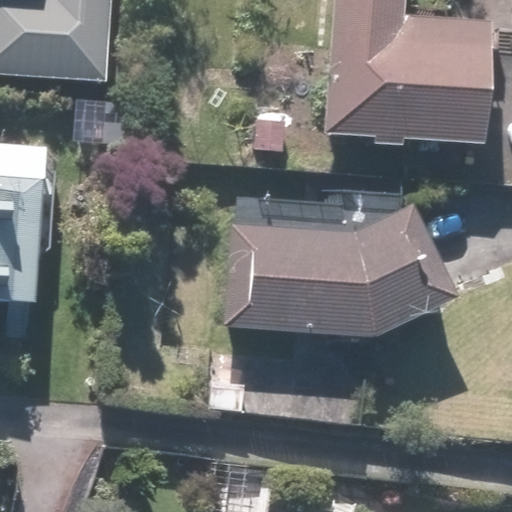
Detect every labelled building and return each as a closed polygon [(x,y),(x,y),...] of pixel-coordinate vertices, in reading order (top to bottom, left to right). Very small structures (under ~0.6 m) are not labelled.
[(53,0),(42,0),(0,0),(0,84),(100,88),(103,0),(53,0)] [(396,0),(319,0),(312,141),(475,149),(481,27),(395,23),(396,0)] [(0,312),(23,314),(31,184),(0,182),(0,312)] [(336,243),(216,230),(210,333),(360,343),(440,306),(397,214),(336,243)] [(239,354),(204,351),(200,408),(235,411),(239,354)]
